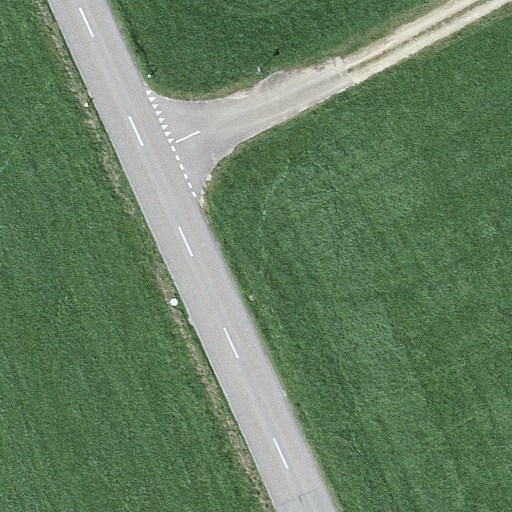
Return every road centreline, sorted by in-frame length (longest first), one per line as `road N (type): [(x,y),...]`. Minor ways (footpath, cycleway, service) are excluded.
road 1 (tertiary): [(74,0),(309,511)]
road 2 (track): [(147,149),(348,73),(482,0)]
